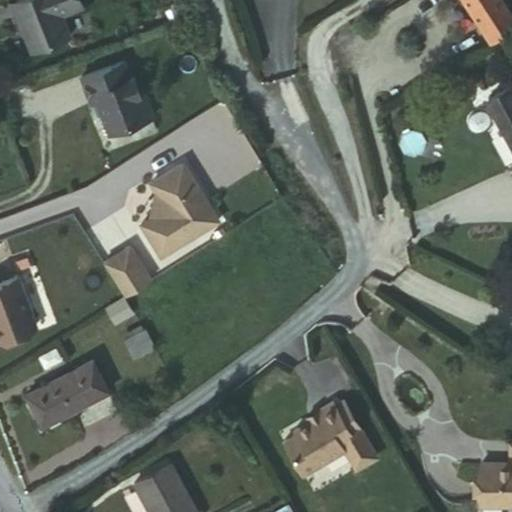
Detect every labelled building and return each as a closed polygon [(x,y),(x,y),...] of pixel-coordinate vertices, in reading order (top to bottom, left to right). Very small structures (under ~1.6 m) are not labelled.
[(9,0),(15,15),(16,15),(30,49),(68,34),(60,13),(54,0),(9,0)] [(54,0),(60,13),(81,4),(79,0),(54,0)] [(511,16),(502,0),(464,0),(491,44),(511,31),(511,16)] [(122,57),(80,74),(91,101),(97,99),(110,131),(150,115),(140,90),(138,91),(131,74),(129,75),(122,57)] [(511,92),(511,93),(490,104),(511,141),(511,92)] [(161,256),(223,219),(185,157),(140,184),(155,210),(139,220),(161,256)] [(103,257),(122,295),(153,279),(133,241),(103,257)] [(20,274),(0,281),(0,336),(38,322),(20,274)] [(133,355),(155,346),(145,323),(123,333),(133,355)] [(93,361),(24,396),(41,427),(110,392),(93,361)] [(340,404),(331,409),(347,439),(356,434),(340,404)] [(331,409),(328,405),(314,413),(316,417),(289,431),(291,435),(278,443),(296,476),(338,453),(337,450),(350,444),(347,439),(331,409)] [(173,460),(134,480),(149,511),(192,511),(199,509),(173,460)] [(511,467),(504,468),(475,468),(476,511),(511,510),(511,467)] [(288,511),(283,501),(264,511),(288,511)]
